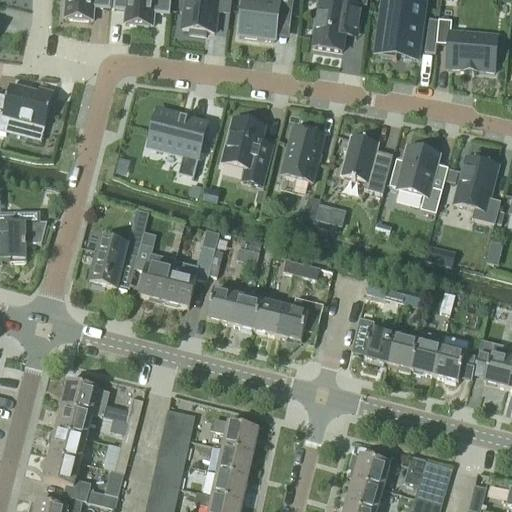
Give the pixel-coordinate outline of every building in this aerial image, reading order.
[(67,0),(65,23),(94,26),(95,11),(111,13),(112,0),(67,0)] [(127,0),(125,27),(154,30),(155,16),(170,17),(171,0),(127,0)] [(182,0),(179,17),(184,17),(182,33),(189,35),(189,39),(205,41),(206,37),(213,38),(218,0),(185,0),(186,1),(182,0)] [(243,0),(238,41),(274,45),(277,23),(290,25),(292,0),(243,0)] [(320,4),(313,51),(341,56),(344,40),(356,42),(358,26),(361,10),(366,11),(367,0),(337,0),(336,6),(320,4)] [(386,6),(378,61),(396,64),(396,59),(412,62),(412,63),(414,63),(415,57),(419,58),(424,29),(419,29),(422,11),(386,6)] [(429,25),(424,58),(435,60),(436,50),(438,26),(429,25)] [(493,78),(497,42),(450,38),(451,26),(438,25),(438,26),(436,50),(448,51),(446,74),(464,75),(464,76),(475,77),(475,76),(493,78)] [(0,137),(6,139),(9,124),(26,128),(24,133),(43,138),(53,97),(38,93),(37,97),(10,90),(7,102),(0,100),(0,137)] [(156,115),(147,151),(164,155),(166,151),(184,155),(182,164),(181,168),(195,172),(192,183),(193,183),(207,128),(191,124),(191,127),(187,126),(187,125),(186,124),(185,126),(181,125),(181,123),(180,123),(180,124),(173,122),(173,120),(156,115)] [(268,165),(272,151),(260,148),(264,132),(233,124),(222,168),(245,174),(242,186),(262,191),(268,165)] [(324,140),(293,133),(281,179),(312,187),(324,140)] [(350,142),(340,182),(352,185),(352,187),(355,187),(355,186),(365,188),(363,195),(381,200),(382,200),(392,161),(391,161),(376,157),(378,149),(350,142)] [(439,161),(408,153),(404,168),(396,166),(389,192),(397,194),(397,195),(423,202),(420,216),(435,220),(442,197),(430,194),(439,161)] [(466,163),(454,210),(473,215),(471,225),(494,231),(500,207),(488,204),(497,171),(466,163)] [(447,175),(444,186),(454,189),(457,177),(447,175)] [(191,191),(188,200),(198,203),(201,193),(191,191)] [(318,216),(315,226),(329,229),(332,215),(319,212),(318,216)] [(315,226),(318,216),(305,213),(302,226),(314,229),(315,226)] [(16,219),(0,219),(0,253),(0,254),(1,266),(10,265),(10,268),(26,267),(26,263),(26,249),(42,249),(47,228),(41,228),(41,219),(16,219)] [(126,261),(137,263),(140,251),(143,240),(132,237),(129,251),(100,244),(89,288),(117,295),(126,261)] [(249,257),(246,268),(256,271),(259,259),(262,247),(252,244),(251,248),(249,257)] [(251,248),(242,246),(236,266),(246,268),(249,257),(251,248)] [(141,301),(165,307),(175,267),(175,266),(151,259),(152,254),(140,251),(137,263),(149,266),(148,272),(141,301)] [(175,267),(165,307),(189,313),(196,284),(207,287),(215,255),(202,252),(197,272),(175,267)] [(215,256),(209,280),(217,282),(223,258),(215,256)] [(282,277),(292,280),(295,268),(285,266),(282,277)] [(295,268),(292,280),(316,286),(319,275),(295,268)] [(388,292),(369,287),(366,302),(384,306),(388,292)] [(207,324),(231,330),(238,301),(214,295),(207,324)] [(424,301),(410,298),(406,312),(421,316),(424,301)] [(231,330),(253,335),(261,307),(238,301),(231,330)] [(295,305),(293,315),(284,313),(277,341),(301,347),(304,336),(316,339),(323,312),(295,305)] [(253,335),(277,341),(284,313),(261,307),(253,335)] [(442,308),(439,317),(441,318),(450,320),(453,311),(442,308)] [(360,326),(352,358),(365,361),(363,368),(379,372),(380,368),(385,369),(389,370),(396,341),(372,335),(373,329),(360,326)] [(389,370),(411,375),(421,337),(420,337),(418,346),(396,341),(389,370)] [(411,375),(435,381),(442,352),(444,343),(421,337),(411,375)] [(473,380),(477,361),(466,358),(468,349),(444,343),(442,352),(435,381),(459,387),(460,383),(471,386),(473,380)] [(511,381),(511,355),(494,351),(481,348),(477,361),(473,380),(486,383),(485,389),(509,395),(511,381)] [(109,399),(100,397),(69,389),(63,413),(94,421),(103,424),(109,399)] [(127,429),(129,430),(138,432),(144,408),(133,406),(127,429)] [(63,413),(57,436),(88,444),(94,421),(63,413)] [(169,417),(166,430),(192,436),(195,423),(169,417)] [(211,437),(226,440),(223,455),(254,462),(259,438),(212,429),(211,437)] [(129,430),(124,453),(132,455),(138,432),(129,430)] [(190,447),(192,436),(166,430),(164,441),(190,447)] [(53,451),(51,461),(82,469),(88,444),(57,436),(56,438),(54,438),(52,439),(50,449),(51,451),(53,451)] [(188,458),(190,447),(164,441),(161,451),(188,458)] [(187,458),(188,458),(161,451),(159,464),(185,470),(187,458)] [(117,478),(126,480),(132,455),(124,453),(117,478)] [(223,455),(217,479),(249,486),(254,462),(223,455)] [(92,509),(102,511),(115,511),(118,504),(89,496),(91,489),(77,486),(82,469),(51,461),(44,485),(68,491),(65,502),(92,509)] [(354,486),(354,487),(383,495),(390,471),(361,462),(360,464),(353,462),(349,476),(351,477),(349,485),(354,486)] [(411,463),(405,486),(418,490),(421,481),(425,467),(411,463)] [(425,467),(421,481),(448,488),(452,474),(425,467)] [(181,486),(184,475),(158,469),(155,480),(181,486)] [(120,493),(124,479),(117,478),(110,476),(107,490),(120,493)] [(217,479),(213,502),(212,504),(244,511),(249,486),(217,479)] [(179,496),(181,486),(155,480),(153,490),(179,496)] [(417,494),(444,501),(448,488),(421,481),(418,490),(417,494)] [(354,487),(347,509),(356,511),(378,511),(383,495),(354,487)] [(153,490),(151,501),(177,507),(179,496),(153,490)] [(468,511),(480,511),(485,495),(474,492),(468,511)] [(441,511),(444,501),(417,494),(414,504),(441,511)] [(194,510),(203,511),(243,511),(244,511),(212,504),(213,502),(196,498),(194,510)] [(32,511),(81,511),(83,507),(92,509),(65,502),(65,503),(57,501),(53,511),(39,508),(38,510),(33,508),(32,511)] [(150,511),(175,511),(177,507),(151,501),(148,511),(150,511)]
